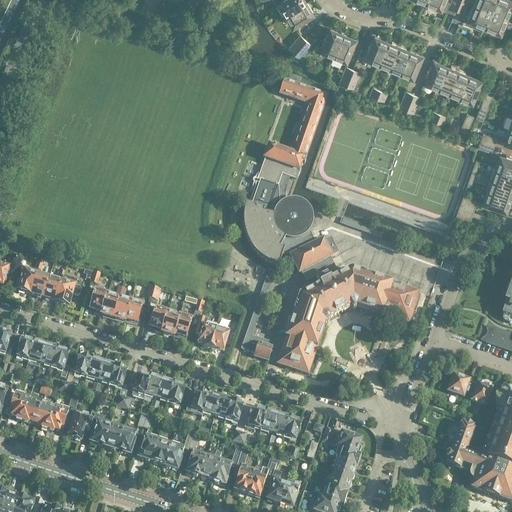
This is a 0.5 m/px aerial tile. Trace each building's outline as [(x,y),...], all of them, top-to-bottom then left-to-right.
[(280,5),(286,15),(305,4),(302,0),(273,0),(277,7),(280,5)] [(425,0),(424,4),(434,8),(434,7),(441,10),(444,3),(445,0),(425,0)] [(452,0),(449,8),(456,11),(460,0),(452,0)] [(463,0),(460,0),(456,11),(463,13),(468,2),(463,0)] [(474,0),(473,4),(490,11),(494,0),(474,0)] [(494,0),(490,11),(508,18),(511,9),(511,8),(511,5),(511,0),(494,0)] [(305,4),(286,15),(293,26),(297,23),(298,25),(309,19),(307,17),(311,14),(305,4)] [(474,24),(483,28),(490,11),(473,4),(469,13),(470,14),(467,21),(474,24)] [(490,11),(483,28),(493,32),(500,35),(503,27),(504,28),(508,18),(490,11)] [(322,50),(334,55),(342,35),(330,30),(329,35),(326,34),(322,45),(324,46),(322,50)] [(334,55),(332,59),(341,63),(343,59),(345,60),(347,56),(349,57),(354,45),(352,44),(353,40),(342,35),(334,55)] [(288,49),(294,54),(305,40),(300,36),(288,49)] [(366,58),(378,63),(386,43),(375,38),(373,42),(371,41),(366,53),(368,54),(366,58)] [(305,40),(294,54),(299,59),(311,45),(305,40)] [(377,65),(388,70),(398,45),(391,42),(390,44),(386,43),(378,63),(377,65)] [(398,45),(388,70),(399,74),(400,72),(408,52),(405,50),(406,48),(398,45)] [(400,72),(412,77),(413,72),(416,73),(420,62),(418,61),(420,57),(408,52),(400,72)] [(426,85),(436,89),(445,67),(434,62),(432,67),(430,66),(425,77),(427,78),(426,82),(427,83),(426,85)] [(436,89),(447,94),(457,69),(450,66),(449,69),(445,67),(436,89)] [(339,84),(346,86),(353,70),(346,67),(339,84)] [(457,69),(447,94),(459,99),(459,96),(467,76),(464,75),(465,72),(457,69)] [(353,70),(346,86),(353,89),(360,73),(353,70)] [(294,313),(276,365),(307,375),(324,324),(325,323),(326,323),(328,322),(328,321),(328,319),(350,308),(350,309),(351,309),(353,310),(355,309),(356,307),(408,324),(418,294),(366,277),(366,276),(350,270),(338,276),(329,259),(337,255),(330,239),(324,242),(323,240),(316,244),(310,232),(311,230),(311,228),(312,227),(312,225),(313,222),(313,220),(313,218),(312,216),(312,214),(311,213),(310,212),(310,211),(309,209),(308,207),(306,206),(305,205),(303,204),(301,203),(300,202),(299,202),(297,201),(295,201),(293,201),(291,201),(290,201),(287,202),(285,202),(284,203),(289,178),(295,180),(301,164),(302,164),(326,97),(297,86),(300,80),(288,76),(286,82),(283,81),(279,94),(308,104),(290,154),(268,146),(263,159),(267,160),(250,207),(246,206),(245,207),(245,210),(244,211),(244,213),(244,215),(243,217),(243,219),(243,221),(243,223),(243,225),(243,227),(244,228),(244,230),(244,232),(245,235),(246,238),(247,240),(248,242),(248,244),(249,245),(250,247),(251,248),(252,250),(253,251),(255,253),(257,256),(259,258),(262,260),(264,262),(267,264),(269,265),(271,266),(273,267),(277,268),(281,254),(290,257),(299,274),(301,273),(306,282),(314,278),(319,287),(313,290),(313,289),(298,297),(293,313),(294,313)] [(459,96),(471,101),(472,97),(475,98),(479,86),(477,85),(479,81),(467,76),(459,96)] [(485,94),(492,97),(497,86),(490,83),(485,94)] [(369,96),(376,99),(379,91),(373,88),(369,96)] [(379,91),(376,99),(383,102),(386,93),(379,91)] [(399,108),(405,111),(412,94),(405,92),(399,108)] [(412,94),(405,111),(412,114),(419,97),(412,94)] [(480,105),(487,108),(492,97),(485,94),(480,105)] [(487,108),(480,105),(475,118),(482,121),(487,108)] [(429,119),(435,122),(439,114),(432,111),(429,119)] [(439,114),(435,122),(442,125),(446,117),(439,114)] [(459,131),(466,134),(473,117),(466,114),(459,131)] [(480,141),(494,146),(496,139),(482,134),(480,141)] [(494,146),(480,141),(477,148),(491,153),(494,146)] [(496,168),(511,173),(511,158),(505,156),(504,158),(500,156),(496,168)] [(471,172),(476,174),(480,162),(475,161),(471,172)] [(511,173),(496,168),(494,167),(490,179),(511,186),(511,173)] [(476,174),(471,172),(467,183),(472,185),(476,174)] [(486,190),(488,191),(509,198),(510,194),(511,194),(511,186),(490,179),(486,190)] [(488,191),(484,203),(488,204),(487,206),(499,211),(500,208),(504,210),(509,198),(488,191)] [(460,205),(474,210),(476,202),(462,197),(460,205)] [(457,212),(471,217),(474,210),(460,205),(457,212)] [(471,217),(457,212),(455,219),(469,224),(471,217)] [(343,219),(341,223),(366,231),(368,227),(343,219)] [(0,266),(0,286),(2,287),(3,287),(5,282),(7,283),(11,270),(0,266)] [(17,292),(31,296),(37,275),(24,271),(17,292)] [(86,279),(91,281),(93,273),(84,271),(83,275),(87,276),(86,279)] [(93,273),(91,281),(90,284),(97,285),(101,274),(94,272),(93,273)] [(49,279),(37,275),(31,296),(43,300),(49,279)] [(61,283),(55,304),(68,308),(72,295),(77,297),(79,296),(80,291),(79,289),(75,288),(77,282),(63,277),(63,278),(61,283)] [(43,300),(55,304),(61,283),(49,279),(43,300)] [(146,298),(151,300),(155,289),(149,287),(146,298)] [(155,289),(151,300),(158,302),(161,291),(155,289)] [(93,314),(101,317),(106,297),(107,295),(100,293),(100,291),(96,290),(89,311),(94,312),(93,314)] [(511,292),(503,318),(511,320),(511,292)] [(101,317),(112,320),(119,299),(114,297),(114,299),(106,297),(101,317)] [(185,297),(184,301),(192,303),(192,304),(197,306),(195,312),(201,314),(204,303),(194,299),(185,297)] [(112,320),(124,324),(130,304),(123,302),(123,300),(119,299),(112,320)] [(130,302),(130,304),(124,324),(131,326),(132,324),(137,325),(143,304),(138,303),(138,304),(130,302)] [(154,333),(161,335),(167,316),(168,313),(160,311),(161,309),(156,308),(150,329),(155,330),(154,333)] [(167,316),(161,335),(173,338),(179,317),(175,316),(174,318),(167,316)] [(179,317),(173,338),(180,341),(181,338),(186,340),(192,319),(187,317),(187,319),(179,317)] [(203,348),(210,350),(217,328),(206,324),(207,320),(200,318),(194,335),(200,337),(198,345),(203,346),(203,348)] [(480,342),(511,352),(511,336),(486,327),(487,334),(486,337),(480,342)] [(217,328),(210,350),(217,352),(218,351),(223,352),(229,331),(217,328)] [(0,353),(0,354),(0,355),(0,356),(6,358),(5,363),(9,365),(13,348),(8,346),(11,336),(0,332),(0,353)] [(29,361),(34,343),(22,340),(16,361),(22,363),(23,360),(29,361)] [(29,361),(40,365),(46,347),(34,343),(29,361)] [(253,358),(266,362),(271,348),(258,344),(256,349),(252,348),(250,353),(254,354),(253,358)] [(40,365),(52,368),(57,350),(46,347),(40,365)] [(57,350),(52,368),(57,370),(57,373),(61,375),(60,379),(65,380),(69,369),(65,368),(69,354),(57,350)] [(80,357),(76,371),(74,378),(80,380),(80,377),(87,379),(92,361),(80,357)] [(87,379),(98,382),(103,364),(92,361),(87,379)] [(0,370),(0,373),(6,375),(9,365),(5,363),(2,363),(0,370)] [(103,364),(98,382),(110,386),(115,368),(103,364)] [(9,365),(6,375),(12,377),(15,366),(9,365)] [(115,368),(110,386),(116,388),(115,391),(121,393),(123,386),(127,371),(115,368)] [(145,396),(150,378),(138,375),(132,396),(137,397),(138,394),(145,396)] [(454,376),(448,392),(463,397),(465,392),(467,393),(470,387),(467,386),(469,381),(454,376)] [(145,396),(156,400),(162,382),(150,378),(145,396)] [(36,379),(34,385),(45,388),(47,382),(36,379)] [(56,392),(63,394),(66,383),(60,381),(56,392)] [(156,400),(168,403),(173,385),(162,382),(156,400)] [(478,382),(471,400),(486,406),(493,388),(478,382)] [(66,383),(63,394),(68,396),(72,385),(66,383)] [(173,385),(168,403),(174,405),(173,408),(179,410),(185,389),(173,385)] [(0,391),(0,413),(5,397),(6,398),(8,391),(1,388),(1,391),(0,391)] [(188,403),(185,413),(201,418),(203,414),(208,396),(196,392),(193,404),(188,403)] [(511,393),(511,394),(510,396),(501,393),(499,398),(498,397),(496,398),(495,401),(496,403),(497,404),(495,409),(499,410),(484,454),(482,453),(477,455),(476,457),(466,454),(474,431),(473,431),(473,428),(471,427),(466,425),(463,425),(462,427),(461,426),(451,453),(449,453),(447,454),(445,457),(447,460),(448,461),(447,465),(471,474),(470,475),(470,478),(471,479),(472,480),(474,481),(471,490),(511,504),(511,503),(511,393)] [(15,395),(10,413),(12,414),(11,417),(16,419),(16,421),(22,423),(29,402),(29,400),(15,395)] [(119,396),(115,407),(116,408),(120,409),(121,409),(125,398),(119,396)] [(208,396),(203,414),(214,417),(220,399),(208,396)] [(125,398),(121,409),(127,411),(131,400),(125,398)] [(214,417),(226,421),(231,403),(220,399),(214,417)] [(29,402),(22,423),(28,425),(28,423),(29,423),(35,425),(42,404),(35,402),(29,400),(29,402)] [(231,403),(226,421),(232,422),(231,425),(237,427),(243,406),(231,403)] [(42,404),(35,425),(41,427),(42,427),(41,429),(47,431),(54,410),(47,408),(48,406),(42,404)] [(69,430),(73,418),(67,416),(69,411),(60,408),(59,412),(54,410),(47,431),(53,433),(54,431),(59,433),(60,429),(63,430),(63,428),(69,430)] [(261,431),(266,413),(254,409),(248,430),(254,432),(255,429),(261,431)] [(278,416),(266,413),(261,431),(272,435),(278,416)] [(92,421),(89,432),(94,433),(90,444),(103,448),(112,423),(105,421),(105,418),(98,416),(94,415),(92,421)] [(137,427),(143,429),(147,417),(141,415),(137,427)] [(74,416),(73,418),(69,430),(67,436),(73,437),(73,440),(80,442),(84,430),(89,432),(92,421),(89,420),(90,418),(82,416),(82,418),(74,416)] [(289,420),(278,416),(272,435),(284,438),(289,420)] [(147,417),(143,429),(149,431),(153,420),(147,417)] [(172,429),(178,431),(182,420),(175,418),(172,429)] [(182,420),(178,431),(185,433),(188,422),(182,420)] [(289,420),(284,438),(290,440),(289,443),(295,445),(301,424),(289,420)] [(112,423),(103,448),(116,452),(125,428),(112,423)] [(312,432),(321,435),(323,429),(314,426),(312,432)] [(125,428),(116,452),(129,457),(136,435),(137,432),(125,428)] [(322,443),(329,446),(334,431),(327,428),(322,443)] [(232,442),(238,444),(241,433),(235,432),(232,442)] [(241,433),(238,444),(244,446),(247,435),(241,433)] [(171,446),(164,468),(177,472),(184,451),(188,452),(193,436),(188,434),(184,447),(180,446),(172,443),(171,446)] [(341,451),(360,458),(358,457),(361,449),(359,448),(362,442),(341,434),(336,449),(337,450),(341,451)] [(138,460),(164,468),(171,446),(166,445),(167,442),(151,436),(150,440),(145,438),(138,460)] [(193,452),(186,475),(199,479),(206,458),(207,455),(195,451),(197,445),(191,443),(191,444),(189,451),(193,452)] [(306,458),(313,460),(314,455),(317,445),(311,443),(306,458)] [(289,459),(295,461),(299,449),(293,447),(289,459)] [(335,463),(356,470),(360,458),(341,451),(337,450),(335,457),(339,458),(338,459),(337,458),(335,463)] [(248,456),(241,453),(240,458),(236,467),(234,473),(239,475),(234,492),(246,496),(254,473),(248,471),(248,469),(244,467),(248,456)] [(206,458),(199,479),(212,483),(219,463),(220,460),(221,455),(217,454),(215,459),(216,461),(214,461),(215,458),(207,455),(206,458)] [(312,460),(310,467),(317,470),(319,463),(315,462),(317,456),(314,455),(313,460),(312,460)] [(219,463),(212,483),(225,487),(232,465),(236,467),(240,458),(234,456),(231,464),(226,462),(220,460),(219,463)] [(255,469),(254,473),(246,496),(259,500),(265,483),(270,484),(274,472),(278,459),(274,457),(273,461),(270,460),(265,474),(262,473),(263,471),(255,469)] [(335,469),(332,476),(351,483),(356,470),(335,463),(333,468),(335,469)] [(274,481),(267,500),(274,503),(274,504),(279,506),(287,484),(279,481),(281,474),(274,472),(271,480),(274,481)] [(347,495),(351,483),(332,476),(330,483),(328,483),(326,488),(347,495)] [(287,484),(279,506),(284,508),(286,507),(292,509),(300,485),(296,483),(294,487),(287,484)] [(318,499),(340,507),(341,507),(343,507),(347,495),(326,488),(324,493),(326,493),(324,500),(318,498),(318,499)] [(14,511),(18,500),(5,496),(0,511),(14,511)] [(18,500),(14,511),(31,511),(32,510),(31,510),(33,505),(27,503),(27,502),(19,499),(18,500)] [(338,511),(340,507),(318,499),(317,503),(312,501),(309,511),(311,511),(338,511)]
